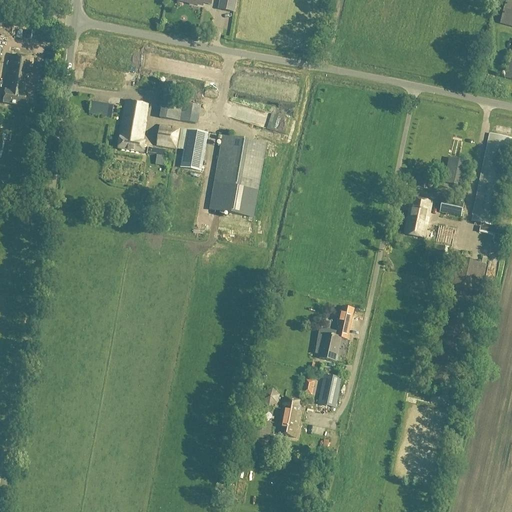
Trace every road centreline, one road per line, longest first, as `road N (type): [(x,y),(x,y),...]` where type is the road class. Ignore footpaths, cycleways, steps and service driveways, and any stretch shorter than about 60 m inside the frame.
road 1 (unclassified): [(0,511),(73,24)]
road 2 (unclassified): [(511,109),(73,24)]
